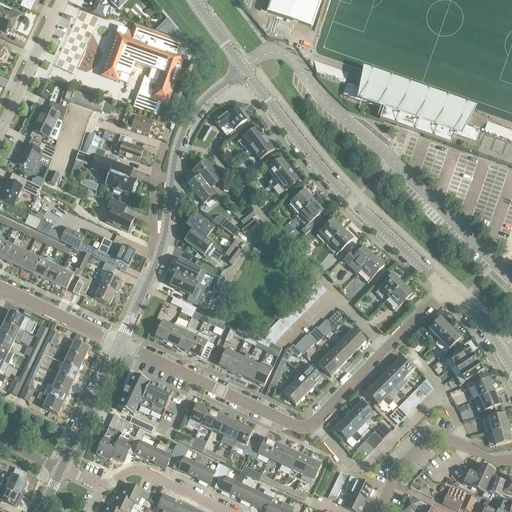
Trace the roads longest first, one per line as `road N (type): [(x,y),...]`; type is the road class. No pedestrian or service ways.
road 1 (unclassified): [(243,69),(272,52),(287,56),(319,97),(511,280)]
road 2 (residential): [(446,290),(352,201),(243,69)]
road 3 (residential): [(387,349),(213,154)]
road 4 (residential): [(315,423),(299,428),(119,344)]
road 5 (tertiary): [(158,255),(185,127),(243,69)]
road 6 (residential): [(443,389),(362,469),(315,423)]
road 7 (residential): [(0,134),(62,0)]
road 8 (tertiary): [(60,469),(119,344)]
road 9 (residential): [(381,511),(396,471),(433,433),(467,448)]
road 10 (residential): [(119,344),(0,287)]
road 11 (residential): [(168,125),(154,188),(158,255)]
road 12 (residential): [(222,511),(140,473),(102,486)]
